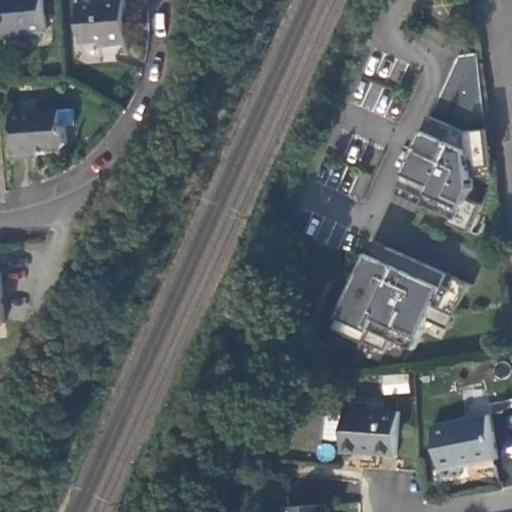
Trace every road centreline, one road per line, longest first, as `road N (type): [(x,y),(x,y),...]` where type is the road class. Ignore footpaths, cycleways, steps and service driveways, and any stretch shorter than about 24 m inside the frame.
road 1 (residential): [(0,224),(89,191),(136,145),(167,83),(176,0)]
road 2 (residential): [(401,0),(386,34),(440,61),(372,220)]
